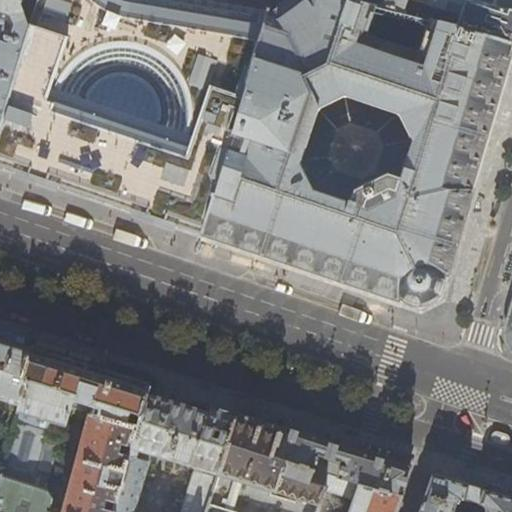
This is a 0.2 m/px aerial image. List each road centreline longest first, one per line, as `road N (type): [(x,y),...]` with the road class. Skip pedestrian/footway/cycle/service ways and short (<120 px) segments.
road 1 (secondary): [(0,228),(456,382)]
road 2 (residential): [(511,220),(456,382)]
